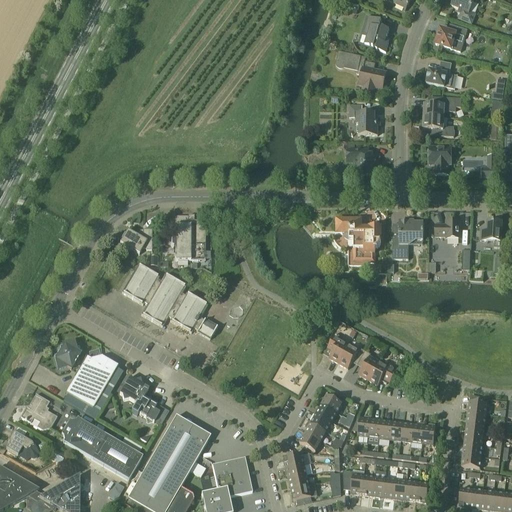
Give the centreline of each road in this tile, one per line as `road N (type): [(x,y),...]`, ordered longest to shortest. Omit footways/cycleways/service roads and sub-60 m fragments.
road 1 (residential): [(397,199),(144,203),(95,242),(56,310)]
road 2 (residential): [(261,445),(281,440),(318,379),(368,400),(441,409),(451,415),(443,511)]
road 3 (residential): [(261,445),(239,417),(56,310)]
road 4 (secondary): [(0,206),(107,0)]
road 5 (residential): [(397,199),(406,69),(430,0)]
road 6 (residential): [(56,310),(0,419)]
